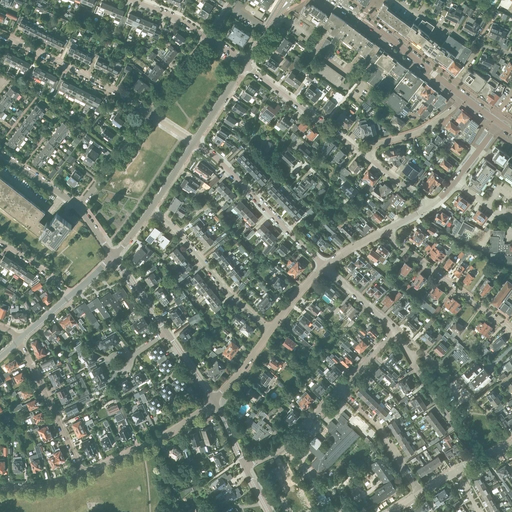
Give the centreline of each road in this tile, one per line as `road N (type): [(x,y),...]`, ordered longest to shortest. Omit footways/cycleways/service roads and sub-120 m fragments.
road 1 (residential): [(193,143),(323,266)]
road 2 (residential): [(269,328),(152,207)]
road 3 (residential): [(148,113),(0,35)]
road 4 (residential): [(511,336),(386,229)]
road 5 (secondary): [(462,96),(334,0)]
road 6 (residential): [(83,474),(154,441),(213,399)]
road 7 (residential): [(365,154),(246,64)]
road 8 (residential): [(83,474),(18,341)]
road 9 (residential): [(420,492),(378,426),(340,388)]
road 10 (residential): [(511,54),(453,33),(397,0)]
road 11 (residential): [(244,467),(284,445),(340,388)]
road 12 (residential): [(409,355),(478,459)]
